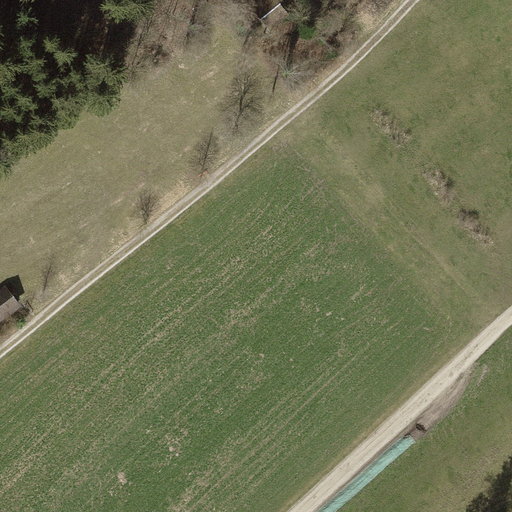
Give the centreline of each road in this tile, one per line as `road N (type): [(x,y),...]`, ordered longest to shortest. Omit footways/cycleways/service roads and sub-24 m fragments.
road 1 (track): [(0,356),(356,64),(417,0)]
road 2 (track): [(302,511),(511,315)]
